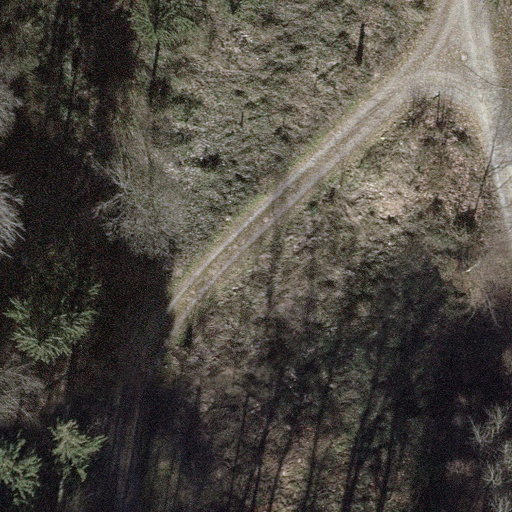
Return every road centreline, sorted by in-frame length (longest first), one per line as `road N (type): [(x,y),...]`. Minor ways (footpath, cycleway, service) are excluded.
road 1 (track): [(141,511),(135,454),(174,311),(288,179),(478,84)]
road 2 (track): [(478,84),(511,225)]
